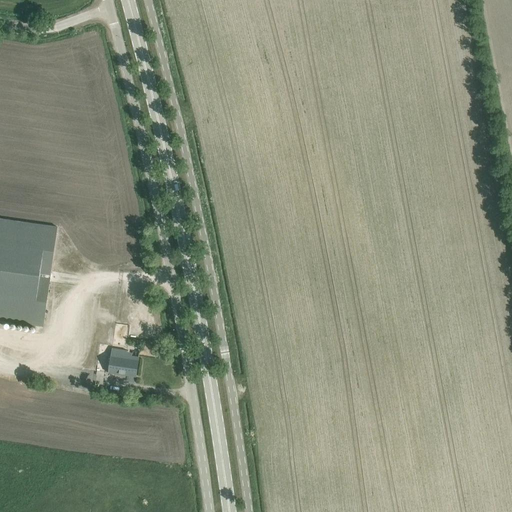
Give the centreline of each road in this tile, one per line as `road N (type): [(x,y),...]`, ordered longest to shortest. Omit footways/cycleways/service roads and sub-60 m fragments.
road 1 (primary): [(229,511),(177,203),(128,0)]
road 2 (unclassified): [(248,511),(237,422),(149,0)]
road 3 (unclassified): [(208,511),(145,139),(111,8)]
